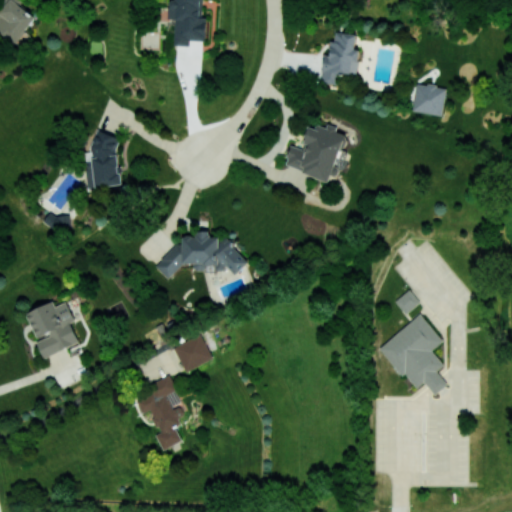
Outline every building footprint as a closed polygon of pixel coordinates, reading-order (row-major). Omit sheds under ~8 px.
[(4,0),(0,5),(0,30),(15,43),(38,14),(20,0),(4,0)] [(174,45),(189,46),(190,39),(206,40),(206,17),(202,17),(202,0),(168,0),(168,18),(175,19),(174,45)] [(357,35),(336,31),(334,40),(331,40),(329,54),(325,53),(320,81),(336,84),(338,73),(356,76),(361,49),(355,48),(357,35)] [(412,110),(442,115),(447,87),(417,82),(412,110)] [(284,164),(328,181),(331,174),(336,176),(341,164),(339,163),(350,137),(336,131),(337,127),(327,123),(324,129),(311,124),(301,148),(292,144),(284,164)] [(88,188),(121,184),(117,146),(118,144),(117,136),(97,129),(91,147),(92,152),(85,152),(87,168),(86,170),(88,188)] [(70,227),(70,214),(46,214),(46,227),(70,227)] [(249,262),(227,237),(210,237),(210,230),(196,230),(196,235),(182,235),(182,243),(179,243),(155,264),(168,278),(185,263),(194,263),(194,270),(207,270),(207,265),(214,264),(221,272),(227,266),(235,274),(249,262)] [(394,300),(405,313),(419,302),(409,289),(394,300)] [(79,342),(70,322),(75,320),(67,301),(55,306),(53,301),(26,312),(37,339),(36,340),(43,357),(79,342)] [(434,395),(448,383),(437,370),(444,365),(431,349),(443,340),(420,313),(379,347),(402,374),(405,373),(416,387),(423,381),(434,395)] [(213,358),(200,333),(173,347),(186,371),(213,358)] [(162,449),(182,441),(175,425),(185,422),(178,405),(182,404),(171,376),(134,392),(142,412),(150,409),(159,432),(156,434),(162,449)]
